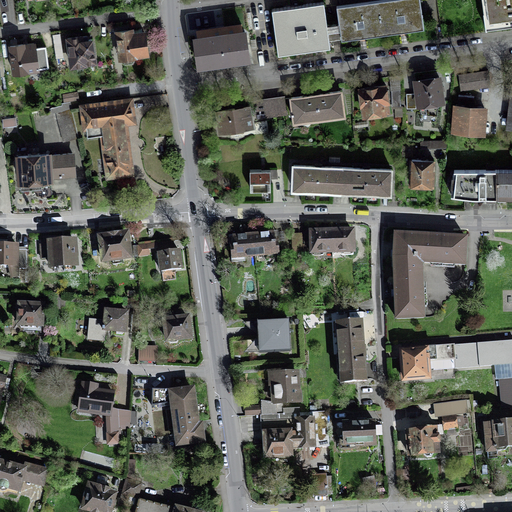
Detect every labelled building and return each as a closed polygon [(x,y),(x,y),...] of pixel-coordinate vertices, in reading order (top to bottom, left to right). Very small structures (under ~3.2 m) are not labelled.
[(421,0),(385,0),(338,7),(342,38),(361,35),(401,29),(425,26),(421,0)] [(511,0),(485,0),(489,30),(511,26),(511,0)] [(326,4),(274,12),(280,56),(333,48),(326,4)] [(148,27),(114,32),(119,64),(153,59),(148,27)] [(249,30),(195,37),(200,72),(254,65),(249,30)] [(86,37),(67,39),(72,71),(100,67),(96,40),(86,41),(86,37)] [(38,44),(10,47),(14,77),(42,74),(42,71),(51,70),(49,49),(39,51),(38,44)] [(489,71),(459,75),(461,92),(491,88),(489,71)] [(441,75),(413,78),(416,105),(444,102),(441,75)] [(392,86),(361,89),(364,121),(395,118),(392,86)] [(345,91),(291,99),(295,126),(349,118),(345,91)] [(132,97),(79,104),(83,130),(87,129),(88,137),(100,135),(106,178),(134,174),(128,124),(136,123),(132,97)] [(254,110),(255,124),(290,120),(287,99),(253,103),(254,110)] [(485,134),(487,105),(455,102),(452,131),(485,134)] [(256,133),(255,124),(254,110),(217,114),(220,137),(256,133)] [(16,121),(4,123),(5,130),(17,128),(16,121)] [(57,183),(56,180),(54,157),(54,154),(17,157),(20,186),(57,183)] [(77,155),(54,157),(56,180),(79,178),(77,155)] [(437,160),(414,159),(412,188),(435,189),(437,160)] [(390,167),(294,163),(292,191),(307,192),(361,194),(389,195),(390,167)] [(274,172),(252,172),(252,193),(275,193),(274,172)] [(500,201),(500,173),(458,173),(455,198),(475,201),(500,201)] [(511,173),(500,173),(500,201),(511,201),(511,173)] [(322,232),(312,232),(312,256),(353,256),(353,232),(342,232),(322,232)] [(131,233),(97,237),(102,266),(136,261),(131,233)] [(243,236),(230,237),(232,258),(280,254),(278,233),(267,234),(243,236)] [(424,319),(422,263),(465,265),(466,238),(441,236),(395,235),(396,254),(397,293),(398,318),(424,319)] [(80,242),(48,244),(49,247),(40,247),(41,262),(50,261),(51,271),(82,270),(80,242)] [(20,247),(0,246),(0,270),(5,270),(5,280),(21,280),(21,271),(27,271),(28,252),(20,252),(20,247)] [(181,250),(156,254),(159,276),(185,272),(181,250)] [(47,306),(20,304),(18,331),(45,333),(47,306)] [(131,314),(106,312),(105,323),(91,321),(89,343),(106,344),(107,334),(129,335),(131,314)] [(191,317),(164,322),(168,346),(195,342),(191,317)] [(288,321),(257,323),(259,351),(290,349),(288,321)] [(364,323),(338,325),(343,390),(370,388),(364,323)] [(511,341),(456,347),(458,363),(459,371),(499,367),(503,409),(511,407),(511,341)] [(456,347),(431,349),(432,365),(458,363),(456,347)] [(159,349),(140,350),(140,365),(159,364),(159,349)] [(431,349),(402,352),(405,385),(434,382),(432,365),(431,349)] [(302,374),(271,377),(274,406),(274,409),(284,408),(305,406),(302,374)] [(0,412),(8,378),(0,375),(0,412)] [(81,415),(108,417),(115,418),(116,413),(118,393),(100,391),(101,386),(84,385),(81,415)] [(197,390),(170,394),(178,451),(209,447),(206,425),(202,426),(197,390)] [(468,403),(435,407),(436,420),(469,416),(468,403)] [(264,418),(264,434),(266,463),(297,461),(297,452),(331,450),(329,414),(302,416),(302,411),(284,412),(284,408),(274,409),(274,406),(263,404),(263,408),(264,418)] [(421,406),(407,407),(407,416),(422,415),(421,406)] [(263,408),(247,409),(247,419),(264,418),(263,408)] [(131,414),(116,413),(115,418),(108,417),(108,447),(130,446),(131,414)] [(458,419),(444,422),(447,434),(460,431),(458,419)] [(511,420),(485,423),(487,449),(511,446),(511,420)] [(377,422),(345,423),(346,450),(378,448),(377,422)] [(440,429),(408,432),(411,460),(444,457),(443,438),(441,438),(440,429)] [(26,469),(0,461),(0,488),(23,494),(26,484),(45,490),(50,471),(27,465),(26,469)] [(128,482),(126,488),(141,493),(143,486),(128,482)] [(115,511),(121,493),(91,485),(83,511),(115,511)] [(139,499),(141,493),(126,488),(124,495),(139,499)] [(174,511),(141,502),(138,511),(191,511),(175,508),(174,511)]
